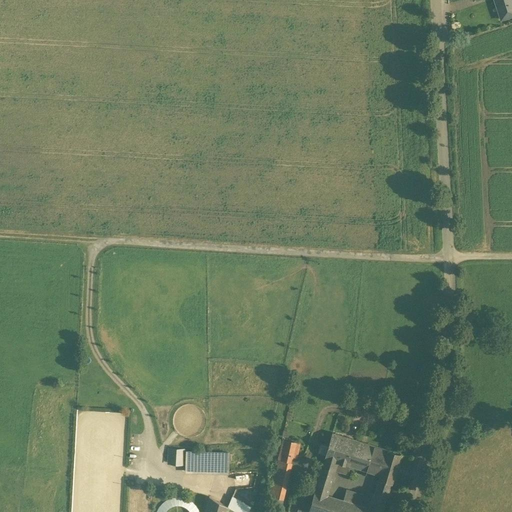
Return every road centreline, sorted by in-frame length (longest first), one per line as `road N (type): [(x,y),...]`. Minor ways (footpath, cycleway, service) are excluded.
road 1 (track): [(0,234),(450,261)]
road 2 (track): [(96,239),(95,353),(143,410),(155,468),(210,489)]
road 3 (tertiary): [(436,0),(450,261)]
road 4 (tertiary): [(450,261),(443,397),(411,511)]
